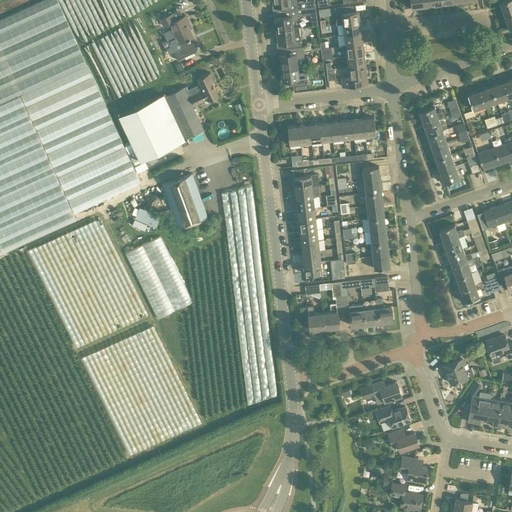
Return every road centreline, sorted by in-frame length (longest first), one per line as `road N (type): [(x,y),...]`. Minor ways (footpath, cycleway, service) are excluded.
road 1 (unclassified): [(290,376),(259,104)]
road 2 (residential): [(259,104),(389,87)]
road 3 (residential): [(406,216),(389,87)]
road 4 (residential): [(290,376),(327,377),(412,348)]
road 5 (residential): [(497,51),(489,30),(470,19),(391,29)]
road 6 (residential): [(422,339),(406,216)]
